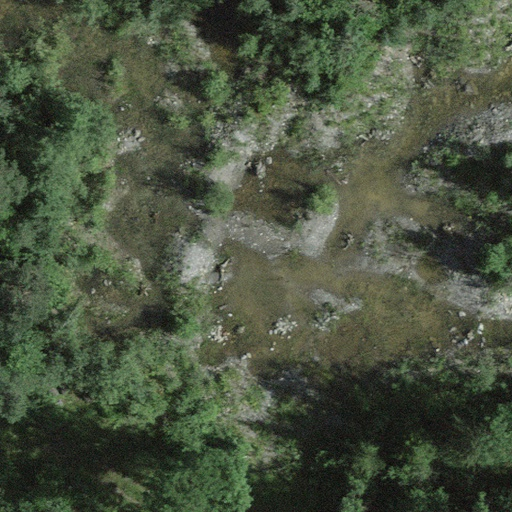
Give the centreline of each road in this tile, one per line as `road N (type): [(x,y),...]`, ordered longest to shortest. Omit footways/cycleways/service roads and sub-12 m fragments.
road 1 (track): [(0,422),(102,470),(156,511)]
road 2 (track): [(511,473),(373,511)]
